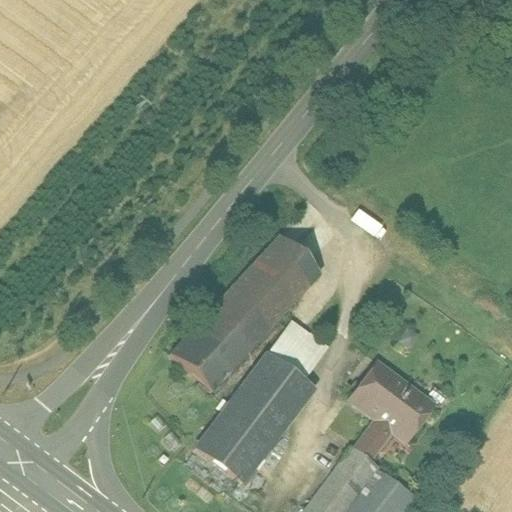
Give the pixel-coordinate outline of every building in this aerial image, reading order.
[(319,275),(277,237),(240,276),(282,315),(319,275)] [(282,315),(240,276),(168,354),(210,393),(282,315)] [(308,336),(290,323),(283,332),(301,346),(308,336)] [(283,332),(282,332),(264,357),(299,384),(318,359),(301,346),(283,332)] [(325,349),(308,336),(301,346),(318,359),(325,349)] [(299,384),(264,357),(194,450),(238,484),(308,391),(299,384)] [(399,388),(373,368),(348,401),(372,418),(374,420),(375,419),(390,430),(403,440),(428,407),(400,386),(399,388)] [(372,423),(352,450),(367,461),(390,430),(375,419),(374,420),(372,418),(373,423),(372,423)] [(349,448),(330,473),(301,511),(405,511),(415,500),(374,469),(376,468),(367,461),(352,450),(349,448)]
